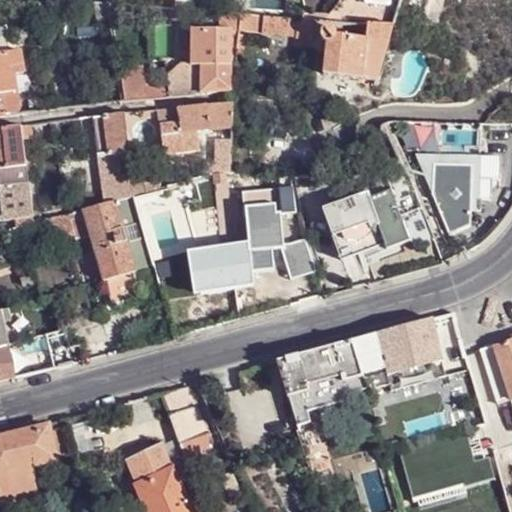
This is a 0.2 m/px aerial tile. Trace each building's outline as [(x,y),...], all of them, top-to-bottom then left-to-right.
[(18,43),(30,45),(37,4),(26,4),(18,43)] [(100,20),(110,20),(107,4),(100,4),(100,20)] [(233,14),(222,13),(221,30),(232,31),(239,31),(239,14),(233,14)] [(259,15),(239,14),(239,31),(239,32),(258,34),(259,15)] [(291,41),(309,44),(313,21),(302,20),(289,19),(276,18),(259,15),(258,34),(258,37),(291,40),(291,41)] [(367,26),(364,41),(366,42),(365,43),(386,45),(392,29),(367,26)] [(333,41),(333,38),(333,34),(330,29),(324,29),(319,33),(318,39),(323,45),(330,44),(333,41)] [(202,30),(193,30),(194,67),(203,67),(202,30)] [(202,30),(203,67),(233,66),(232,31),(221,30),(202,30)] [(320,75),(359,80),(365,43),(366,42),(364,41),(333,38),(333,41),(330,44),(323,45),(320,75)] [(359,80),(375,82),(386,45),(365,43),(359,80)] [(0,117),(21,114),(17,90),(16,84),(15,75),(25,73),(21,51),(11,52),(0,54),(0,117)] [(121,88),(170,83),(170,74),(148,76),(147,66),(118,71),(121,88)] [(229,92),(235,91),(237,66),(233,66),(203,67),(203,84),(192,85),(193,97),(229,94),(229,92)] [(194,67),(182,67),(183,74),(170,74),(170,83),(171,99),(186,97),(193,97),(192,85),(203,84),(203,67),(194,67)] [(124,102),(171,99),(170,83),(121,88),(124,102)] [(226,129),(234,128),(234,105),(229,105),(229,104),(206,106),(180,108),(182,122),(183,134),(201,132),(226,129)] [(130,153),(126,112),(95,116),(106,203),(117,200),(135,196),(135,189),(130,153)] [(183,134),(182,122),(163,125),(167,156),(204,151),(201,132),(183,134)] [(24,140),(34,138),(32,124),(22,126),(24,140)] [(24,140),(22,126),(0,128),(0,168),(26,166),(24,140)] [(481,145),(480,129),(448,131),(449,147),(481,145)] [(230,175),(234,174),(234,163),(234,136),(227,136),(220,138),(220,176),(230,175)] [(501,158),(416,155),(426,180),(430,180),(430,184),(435,184),(434,199),(450,237),(472,227),(472,200),(492,201),(493,181),(501,181),(501,158)] [(32,215),(26,166),(0,168),(0,177),(5,214),(6,219),(24,216),(32,215)] [(186,182),(191,199),(221,193),(221,186),(231,185),(230,175),(220,176),(186,182)] [(143,194),(162,188),(159,179),(140,184),(141,187),(143,194)] [(434,199),(435,184),(430,184),(430,180),(426,180),(434,199)] [(162,188),(174,230),(182,228),(198,224),(191,199),(186,182),(162,188)] [(342,205),(321,213),(340,262),(383,246),(385,252),(411,243),(410,241),(407,241),(391,194),(371,201),(369,195),(356,200),(350,185),(337,190),(342,205)] [(135,196),(143,194),(141,187),(135,189),(135,196)] [(149,245),(175,237),(174,230),(162,188),(143,194),(135,196),(149,245)] [(294,191),(244,190),(244,217),(245,217),(246,251),(282,249),(293,281),(316,273),(307,246),(307,240),(287,246),(286,216),(294,216),(294,191)] [(117,200),(138,269),(154,264),(153,261),(149,245),(135,196),(117,200)] [(106,203),(85,209),(89,222),(106,279),(138,269),(117,200),(106,203)] [(64,229),(89,222),(85,209),(60,215),(64,229)] [(25,225),(33,223),(32,215),(24,216),(25,225)] [(182,228),(174,230),(175,237),(149,245),(153,261),(188,253),(182,228)] [(54,332),(67,328),(59,295),(58,294),(46,298),(54,332)] [(443,361),(432,319),(377,334),(382,353),(388,370),(389,376),(443,361)] [(350,341),(356,360),(382,353),(377,334),(350,341)] [(511,400),(511,340),(495,346),(482,350),(500,404),(511,400)] [(277,361),(288,396),(300,392),(307,391),(306,384),(340,376),(342,382),(361,376),(356,360),(350,341),(277,361)] [(0,380),(12,377),(14,377),(8,344),(0,346),(0,380)] [(382,353),(356,360),(361,376),(362,378),(388,370),(382,353)] [(447,375),(443,361),(389,376),(392,385),(394,391),(447,375)] [(388,370),(362,378),(364,384),(365,389),(366,392),(392,385),(389,376),(388,370)] [(297,425),(299,430),(319,424),(312,398),(364,384),(362,378),(361,376),(342,382),(340,376),(306,384),(307,391),(300,392),(308,421),(297,425)] [(167,415),(183,455),(208,447),(210,435),(209,433),(205,434),(194,407),(197,406),(189,386),(157,394),(165,415),(167,415)] [(366,392),(365,389),(348,395),(353,412),(370,407),(366,392)] [(288,396),(297,425),(308,421),(300,392),(288,396)] [(64,456),(70,454),(63,420),(0,435),(0,511),(39,502),(32,464),(64,456)] [(467,428),(400,447),(416,500),(497,476),(491,455),(476,459),(467,428)] [(142,445),(145,452),(157,446),(154,440),(142,445)] [(147,511),(199,511),(188,489),(183,490),(174,470),(163,443),(157,446),(145,452),(125,461),(136,487),(146,510),(147,511)]
